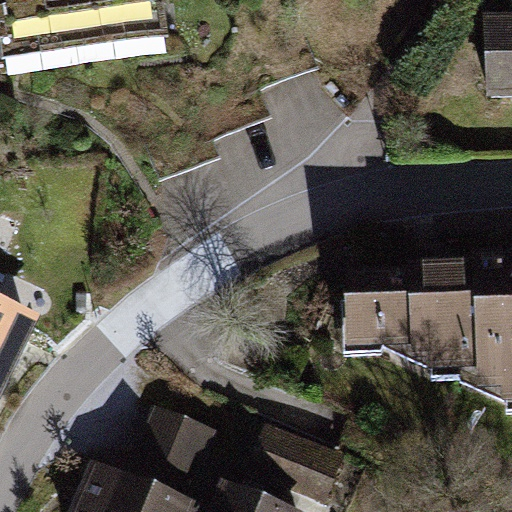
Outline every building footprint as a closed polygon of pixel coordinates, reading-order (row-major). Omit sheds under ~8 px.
[(164,0),(0,0),(0,15),(10,62),(170,32),(164,0)] [(511,14),(486,16),(491,109),(511,107),(511,14)] [(347,282),(349,359),(418,355),(418,371),(433,369),(433,380),(484,377),(485,401),(507,400),(508,412),(511,412),(511,258),(477,261),(478,271),(411,273),(412,280),(347,282)] [(0,304),(0,400),(36,321),(0,304)] [(126,479),(93,466),(74,511),(201,511),(192,509),(221,435),(155,409),(126,479)] [(338,454),(267,426),(245,484),(279,499),(282,492),(318,508),(338,454)] [(286,511),(224,486),(214,511),(286,511)]
